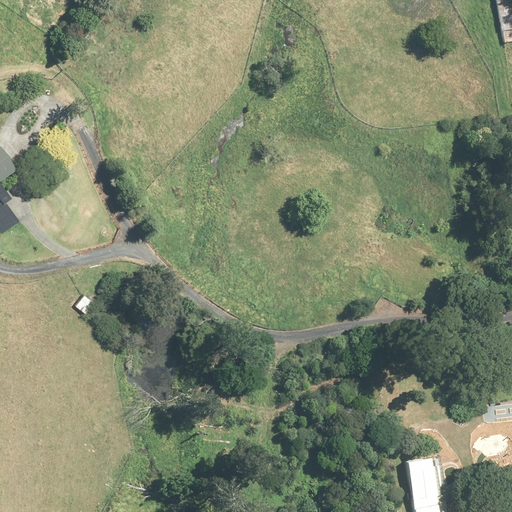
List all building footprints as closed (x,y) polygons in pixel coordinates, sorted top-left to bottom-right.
[(511,0),(493,0),(499,43),(511,41),(511,0)] [(0,234),(17,224),(2,201),(8,198),(0,186),(0,178),(12,171),(0,151),(0,234)] [(93,303),(83,295),(74,306),(84,314),(93,303)] [(479,458),(473,440),(462,444),(468,462),(479,458)] [(399,472),(405,511),(434,511),(427,467),(399,472)]
